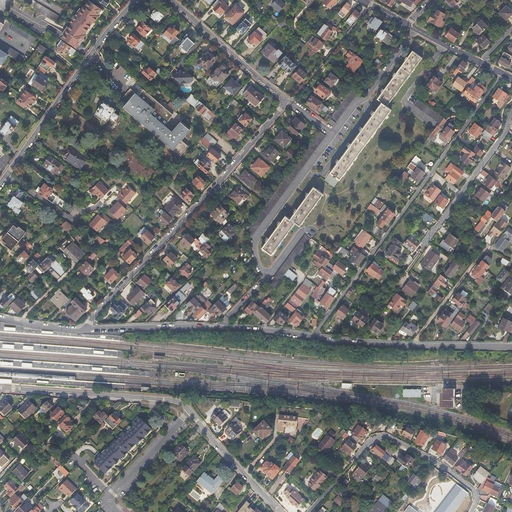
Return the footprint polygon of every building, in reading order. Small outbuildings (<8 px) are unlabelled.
[(18,0),(56,23),(59,17),(30,0),(18,0)] [(217,0),(212,6),(214,8),(214,9),(220,15),(227,7),(221,1),(222,0),(217,0)] [(271,0),(274,2),(272,5),(279,11),(285,4),(279,0),(271,0)] [(321,0),(324,2),(323,2),(330,8),(337,1),(335,0),(321,0)] [(446,0),(444,2),(451,8),(458,1),(456,0),(446,0)] [(72,24),(62,38),(77,49),(86,35),(85,35),(93,22),(94,23),(99,17),(98,16),(102,10),(89,1),(85,7),(84,6),(79,14),(77,13),(70,23),(72,24)] [(344,2),(339,8),(341,10),(338,13),(343,17),(351,7),(346,3),(344,2)] [(240,9),(236,6),(225,18),(226,18),(225,19),(228,22),(229,21),(232,24),(241,14),(238,11),(240,9)] [(511,13),(511,12),(506,6),(499,13),(506,20),(511,13)] [(151,12),(152,13),(149,16),(157,23),(164,16),(155,8),(151,12)] [(351,14),(352,15),(346,22),(351,26),(360,14),(355,10),(353,13),(353,12),(351,14)] [(435,15),(432,13),(428,21),(441,28),(444,23),(441,21),(444,15),(438,11),(435,15)] [(271,14),(269,17),(277,25),(280,21),(276,18),(272,15),(271,14)] [(374,17),(372,18),(367,23),(368,24),(367,26),(371,29),(373,27),(376,30),(382,22),(378,19),(378,20),(374,17)] [(282,19),(280,21),(277,25),(281,28),(287,21),(283,18),(282,19)] [(485,27),(480,20),(470,28),(476,35),(485,27)] [(248,27),(243,22),(236,29),(242,34),(248,27)] [(14,23),(10,29),(33,43),(37,37),(14,23)] [(151,30),(143,23),(137,30),(145,37),(151,30)] [(325,25),(324,24),(317,33),(325,40),(332,32),(328,29),(329,27),(325,25)] [(171,26),(169,28),(164,34),(162,36),(169,43),(170,43),(173,46),(179,39),(176,36),(179,32),(174,28),(171,26)] [(266,34),(258,27),(248,39),(254,45),(261,38),(264,40),(267,37),(265,35),(266,34)] [(380,28),(374,35),(388,45),(393,37),(388,33),(389,33),(384,29),(383,31),(380,28)] [(459,35),(451,29),(445,37),(454,43),(459,35)] [(131,39),(129,42),(127,44),(132,49),(134,47),(135,48),(141,41),(133,34),(130,38),(131,39)] [(482,34),(475,41),(483,48),(489,42),(482,34)] [(194,43),(188,37),(180,46),(187,52),(194,43)] [(315,39),(312,37),(306,45),(312,50),(315,52),(323,43),(316,38),(315,39)] [(57,46),(60,48),(58,51),(65,56),(71,47),(61,40),(57,46)] [(1,43),(0,44),(0,49),(7,54),(21,63),(24,57),(1,43)] [(269,44),(262,52),(273,62),(277,57),(274,54),(277,51),(269,44)] [(40,45),(36,49),(42,54),(46,49),(40,45)] [(377,99),(381,102),(329,173),(339,180),(391,110),(386,106),(422,58),(412,51),(377,99)] [(348,57),(346,60),(349,62),(346,66),(354,72),(362,60),(350,51),(346,55),(348,57)] [(511,56),(503,52),(498,63),(508,68),(511,63),(508,62),(511,56)] [(201,55),(202,57),(197,62),(206,70),(216,59),(211,55),(210,56),(207,53),(205,55),(203,53),(201,55)] [(55,63),(46,56),(39,66),(46,71),(47,71),(50,67),(51,67),(55,63)] [(291,61),(285,56),(278,64),(283,69),(291,61)] [(467,64),(462,60),(449,78),(451,80),(459,70),(462,71),(467,64)] [(296,66),(291,61),(283,69),(289,74),(296,66)] [(226,68),(221,64),(206,81),(215,89),(229,74),(224,70),(226,68)] [(39,66),(37,69),(41,72),(44,74),(46,71),(39,66)] [(177,71),(174,68),(164,80),(166,82),(169,78),(173,78),(174,78),(180,84),(189,83),(192,79),(184,72),(176,73),(176,72),(177,71)] [(307,75),(299,68),(292,76),(300,83),(307,75)] [(146,72),(144,74),(144,75),(150,81),(156,75),(150,69),(147,72),(146,72)] [(38,76),(35,74),(28,84),(32,87),(33,85),(41,91),(48,82),(47,82),(49,78),(44,74),(41,72),(38,76)] [(339,79),(330,73),(325,81),(332,86),(335,82),(336,83),(339,79)] [(442,83),(433,76),(427,85),(436,91),(442,83)] [(467,83),(458,76),(452,85),(461,92),(466,85),(467,83)] [(476,79),(472,76),(467,83),(466,85),(469,87),(471,84),(472,85),(476,79)] [(1,79),(1,80),(0,80),(0,89),(3,92),(8,86),(9,84),(1,79)] [(241,88),(231,80),(224,89),(234,97),(241,88)] [(485,88),(478,83),(473,90),(480,95),(485,88)] [(242,95),(243,94),(256,105),(264,96),(259,92),(258,93),(250,86),(249,86),(246,84),(238,93),(242,95)] [(331,92),(321,84),(315,92),(323,98),(326,95),(328,96),(331,92)] [(461,92),(463,93),(473,101),(474,98),(476,100),(480,95),(473,90),(469,87),(466,85),(461,92)] [(26,91),(22,96),(34,104),(36,101),(35,100),(36,98),(31,94),(33,92),(27,87),(25,90),(26,91)] [(353,88),(344,99),(336,110),(331,117),(327,122),(333,127),(358,92),(353,88)] [(145,127),(146,126),(181,157),(189,148),(181,140),(190,131),(180,122),(172,132),(164,125),(173,115),(144,89),(138,95),(131,90),(122,100),(127,104),(124,107),(125,108),(136,117),(135,118),(135,119),(144,127),(145,127)] [(498,89),(492,97),(499,102),(496,106),(500,109),(509,97),(498,89)] [(186,100),(204,116),(207,113),(212,117),(209,120),(212,123),(217,118),(191,94),(186,100)] [(104,101),(96,111),(109,120),(110,118),(115,122),(119,116),(114,112),(116,109),(112,106),(116,101),(109,95),(104,101)] [(19,101),(18,100),(16,102),(22,107),(24,104),(29,108),(31,106),(32,107),(34,104),(22,96),(19,101)] [(312,96),(309,100),(319,107),(322,103),(312,96)] [(437,101),(432,97),(428,102),(433,106),(437,101)] [(233,99),(230,102),(232,104),(236,107),(239,104),(233,99)] [(413,104),(439,123),(441,119),(443,117),(417,99),(413,104)] [(309,100),(306,103),(316,111),(319,107),(309,100)] [(232,104),(230,102),(223,111),(225,112),(232,104)] [(241,116),(238,120),(246,126),(252,119),(246,114),(243,117),(241,116)] [(19,122),(11,116),(0,130),(5,135),(8,132),(10,134),(12,131),(13,132),(16,127),(16,126),(19,122)] [(306,124),(297,117),(289,127),(297,134),(306,124)] [(501,123),(495,119),(489,127),(496,131),(501,123)] [(453,126),(449,123),(444,131),(451,136),(454,132),(451,129),(453,126)] [(243,130),(236,124),(229,133),(228,132),(224,136),(231,142),(235,138),(236,139),(243,130)] [(474,124),(471,128),(474,130),(472,134),(476,137),(481,129),(474,124)] [(439,128),(437,126),(424,144),(425,145),(430,139),(433,141),(436,137),(434,135),(437,130),(439,128)] [(281,130),(273,139),(284,149),(287,145),(286,144),(291,139),(281,130)] [(438,134),(440,135),(438,137),(446,143),(451,136),(444,131),(443,131),(441,133),(440,132),(438,134)] [(288,174),(286,178),(275,192),(265,206),(248,228),(246,232),(248,234),(251,236),(325,136),(320,132),(308,148),(296,163),(288,174)] [(207,134),(204,138),(211,144),(214,146),(217,142),(207,134)] [(482,134),(480,137),(487,143),(489,139),(484,136),(482,134)] [(203,137),(200,141),(208,148),(211,144),(204,138),(203,137)] [(279,152),(270,145),(263,153),(272,161),(279,152)] [(474,146),(471,150),(480,156),(483,153),(474,146)] [(67,151),(63,158),(80,170),(87,160),(69,147),(66,151),(67,151)] [(211,149),(206,155),(215,162),(220,156),(211,149)] [(289,149),(285,154),(293,160),(297,156),(289,149)] [(470,151),(468,149),(461,160),(467,165),(469,162),(471,163),(474,159),(472,158),(475,154),(470,151)] [(61,164),(49,156),(43,166),(50,171),(49,172),(53,174),(61,164)] [(197,160),(194,164),(206,174),(210,169),(208,168),(213,163),(207,157),(204,161),(203,160),(200,163),(197,160)] [(414,157),(407,167),(414,172),(421,177),(424,173),(422,171),(424,170),(419,166),(417,168),(415,166),(419,161),(414,157)] [(270,168),(260,159),(252,168),(261,177),(270,168)] [(502,166),(503,167),(499,173),(505,177),(511,168),(504,163),(502,166)] [(446,171),(449,173),(446,178),(453,184),(459,176),(460,177),(463,173),(451,164),(448,167),(449,168),(446,171)] [(181,165),(180,166),(175,171),(177,174),(179,176),(185,170),(181,165)] [(280,168),(278,171),(286,178),(288,174),(280,168)] [(245,170),(239,177),(250,187),(257,180),(245,170)] [(411,176),(405,171),(398,180),(403,183),(406,179),(407,179),(408,180),(407,181),(412,184),(415,180),(417,182),(421,177),(414,172),(411,176)] [(179,176),(177,174),(172,180),(176,183),(181,177),(179,176)] [(496,175),(494,179),(505,186),(507,183),(496,175)] [(199,176),(193,182),(200,189),(206,183),(199,176)] [(489,177),(483,185),(490,190),(494,185),(497,187),(499,184),(489,177)] [(108,191),(99,182),(89,192),(93,196),(94,195),(95,193),(98,196),(101,199),(108,191)] [(448,182),(445,185),(455,192),(457,189),(448,182)] [(38,187),(36,191),(53,204),(57,197),(51,192),(52,190),(44,185),(41,189),(38,187)] [(238,188),(237,187),(230,195),(238,202),(243,198),(245,200),(248,196),(250,193),(241,185),(238,188)] [(441,191),(433,185),(425,196),(433,202),(441,191)] [(122,193),(121,192),(117,196),(121,199),(125,203),(126,204),(136,193),(128,186),(124,191),(122,193)] [(323,194),(313,187),(289,219),(285,216),(261,248),(271,256),(295,223),(299,226),(323,194)] [(24,192),(19,188),(7,205),(13,209),(19,214),(21,209),(20,208),(24,202),(23,201),(24,200),(23,199),(22,200),(19,199),(24,192)] [(187,188),(181,194),(188,201),(194,195),(187,188)] [(481,188),(476,196),(484,202),(486,199),(490,202),(492,200),(496,195),(491,191),(489,194),(481,188)] [(448,201),(440,195),(435,202),(443,208),(448,201)] [(169,206),(166,209),(174,217),(183,206),(175,199),(171,196),(166,202),(169,206)] [(373,206),(375,207),(380,211),(384,214),(391,219),(395,214),(387,209),(388,207),(378,200),(373,206)] [(68,206),(63,201),(58,207),(63,211),(68,206)] [(123,206),(118,202),(110,212),(118,219),(127,210),(123,206)] [(508,207),(500,202),(492,214),(491,215),(494,218),(493,219),(496,222),(497,220),(498,221),(498,220),(503,213),(508,207)] [(220,204),(211,213),(221,222),(225,218),(224,217),(228,213),(220,204)] [(159,213),(163,216),(159,219),(165,226),(172,219),(162,210),(159,213)] [(492,214),(487,211),(481,220),(482,220),(475,230),(478,232),(491,215),(492,214)] [(100,215),(98,214),(89,224),(96,231),(105,220),(107,222),(110,219),(102,213),(100,215)] [(429,215),(425,213),(422,218),(426,220),(427,218),(431,221),(432,219),(429,216),(429,215)] [(391,219),(384,214),(376,224),(381,228),(385,222),(388,224),(391,219)] [(497,222),(487,235),(490,237),(492,234),(493,233),(495,234),(498,236),(507,224),(502,219),(499,223),(497,222)] [(61,226),(63,228),(69,234),(72,231),(64,223),(61,226)] [(222,229),(220,231),(224,235),(222,237),(226,241),(237,230),(230,223),(223,230),(222,229)] [(9,230),(7,233),(18,242),(26,232),(18,226),(17,228),(13,225),(9,230)] [(148,231),(141,237),(148,244),(155,237),(148,231)] [(371,236),(364,231),(355,243),(356,244),(362,248),(371,236)] [(7,233),(1,240),(5,243),(4,245),(11,251),(18,242),(7,233)] [(194,240),(188,234),(181,241),(188,247),(193,242),(196,245),(200,241),(198,240),(196,238),(194,240)] [(203,234),(201,236),(207,242),(209,240),(203,234)] [(458,240),(449,234),(444,242),(452,248),(458,240)] [(101,246),(104,241),(96,235),(92,240),(101,246)] [(310,239),(305,235),(268,286),(272,291),(284,275),(288,270),(310,239)] [(201,236),(198,240),(200,241),(201,242),(204,245),(207,242),(201,236)] [(506,239),(502,236),(495,245),(501,250),(509,241),(506,239)] [(418,243),(409,237),(405,243),(412,248),(413,246),(415,247),(418,243)] [(130,239),(127,242),(130,245),(132,247),(136,244),(130,239)] [(394,241),(393,242),(385,253),(398,262),(401,257),(399,256),(401,253),(399,252),(402,248),(400,247),(398,246),(399,244),(394,241)] [(123,252),(121,254),(121,256),(122,257),(123,257),(130,264),(138,256),(131,249),(129,251),(126,249),(130,245),(127,242),(120,249),(123,252)] [(71,243),(64,249),(77,262),(85,255),(80,250),(76,253),(71,248),(73,246),(71,243)] [(31,244),(27,248),(17,258),(23,263),(30,256),(27,253),(30,251),(29,250),(32,246),(31,244)] [(207,244),(200,250),(207,257),(211,253),(208,250),(210,247),(207,244)] [(362,248),(356,244),(350,252),(354,255),(361,261),(364,256),(359,252),(362,248)] [(73,246),(71,248),(76,253),(80,250),(74,245),(73,246)] [(340,246),(339,248),(347,254),(349,252),(340,246)] [(339,248),(336,251),(345,257),(347,254),(339,248)] [(439,258),(431,252),(421,265),(429,271),(439,258)] [(93,253),(86,260),(89,263),(96,256),(93,253)] [(177,259),(171,253),(165,259),(171,265),(177,259)] [(180,257),(181,258),(186,263),(189,260),(183,254),(180,257)] [(49,255),(43,261),(49,267),(55,261),(52,257),(49,255)] [(361,261),(354,255),(350,260),(358,266),(361,261)] [(491,259),(486,255),(478,265),(485,270),(488,265),(487,264),(491,259)] [(313,263),(321,269),(317,274),(327,281),(328,279),(332,272),(325,267),(328,263),(329,261),(322,256),(319,260),(320,260),(319,262),(315,259),(313,263)] [(449,263),(451,265),(445,274),(450,278),(459,265),(454,262),(455,260),(452,258),(449,263)] [(36,263),(33,259),(26,267),(31,273),(34,270),(35,269),(37,267),(42,262),(39,260),(36,263)] [(108,260),(105,264),(111,269),(114,265),(108,260)] [(42,262),(37,267),(43,273),(49,267),(43,261),(42,262)] [(328,263),(325,267),(332,272),(336,275),(337,275),(338,273),(341,275),(346,267),(338,261),(334,267),(328,263)] [(87,262),(80,268),(87,275),(94,269),(87,262)] [(187,263),(181,270),(188,277),(192,273),(188,269),(191,266),(187,263)] [(379,268),(372,263),(367,271),(369,273),(369,274),(373,277),(374,276),(377,279),(382,272),(378,270),(379,268)] [(475,269),(476,270),(472,275),(476,278),(478,274),(479,275),(481,274),(482,274),(485,270),(478,265),(475,269)] [(119,274),(113,268),(105,276),(106,277),(105,278),(107,280),(109,279),(112,282),(119,274)] [(155,268),(152,271),(158,276),(161,273),(155,268)] [(511,274),(504,269),(497,277),(496,279),(503,284),(508,278),(510,275),(511,274)] [(34,270),(31,273),(27,278),(32,283),(38,277),(35,274),(36,273),(34,270)] [(288,270),(284,275),(297,284),(301,278),(288,270)] [(336,275),(332,272),(328,279),(330,280),(333,281),(336,275)] [(152,281),(145,274),(138,282),(144,289),(152,281)] [(446,280),(439,276),(434,284),(438,287),(440,284),(445,287),(448,284),(445,282),(446,280)] [(175,279),(174,277),(166,285),(166,287),(168,289),(169,289),(171,288),(174,291),(179,285),(174,280),(175,279)] [(484,279),(481,277),(476,283),(479,286),(484,279)] [(511,280),(508,278),(503,284),(500,288),(503,290),(504,289),(511,294),(511,293),(511,280)] [(412,283),(409,281),(403,290),(411,296),(419,285),(414,281),(412,283)] [(307,286),(303,283),(288,303),(296,310),(310,291),(305,287),(307,286)] [(237,286),(235,284),(227,291),(230,293),(237,286)] [(438,287),(434,284),(427,292),(431,295),(430,295),(440,302),(442,299),(437,295),(435,294),(437,291),(436,290),(438,287)] [(138,286),(130,295),(127,299),(133,304),(137,301),(137,302),(145,293),(138,286)] [(80,295),(82,293),(89,300),(94,295),(85,287),(82,290),(80,289),(77,292),(80,295)] [(320,289),(318,287),(311,296),(314,298),(317,294),(320,289)] [(320,289),(317,294),(331,303),(334,299),(331,297),(335,291),(331,288),(326,294),(323,291),(325,289),(322,287),(320,289)] [(58,288),(49,297),(60,308),(64,304),(69,300),(58,288)] [(173,297),(174,298),(167,306),(171,310),(188,294),(183,288),(173,297)] [(457,296),(456,295),(452,300),(460,306),(458,309),(460,311),(462,309),(466,303),(464,301),(465,300),(466,299),(464,298),(467,295),(467,293),(464,291),(462,291),(460,294),(459,293),(457,296)] [(314,298),(315,299),(312,303),(317,307),(320,303),(327,308),(331,303),(317,294),(314,298)] [(406,302),(396,294),(388,305),(396,311),(400,306),(401,304),(404,306),(406,302)] [(11,300),(8,297),(0,304),(0,306),(2,308),(3,308),(4,307),(6,308),(12,302),(11,300)] [(218,301),(226,309),(230,305),(227,302),(229,301),(229,300),(227,298),(226,298),(225,300),(222,297),(218,301)] [(259,306),(260,307),(254,313),(261,320),(262,318),(266,322),(271,316),(262,308),(268,302),(269,303),(272,301),(268,297),(266,300),(265,299),(264,301),(261,304),(259,306)] [(18,298),(10,306),(18,314),(26,306),(18,298)] [(70,298),(69,300),(64,304),(68,308),(73,302),(72,302),(73,301),(70,298)] [(73,302),(74,304),(83,312),(87,308),(76,298),(73,301),(72,302),(73,302)] [(150,300),(144,307),(151,313),(157,307),(154,305),(158,301),(156,299),(153,303),(150,300)] [(202,306),(195,299),(187,306),(195,313),(202,306)] [(218,301),(211,308),(207,312),(206,313),(209,316),(211,314),(214,316),(217,314),(219,316),(226,309),(218,301)] [(258,307),(253,301),(245,310),(251,315),(258,307)] [(417,305),(412,301),(408,307),(412,311),(417,305)] [(123,302),(120,306),(125,311),(129,307),(123,302)] [(206,302),(202,306),(195,313),(192,315),(195,318),(197,316),(199,318),(206,311),(210,307),(206,302)] [(288,303),(285,306),(294,314),(297,310),(296,310),(288,303)] [(494,308),(489,303),(484,309),(490,314),(494,308)] [(74,304),(66,312),(75,321),(83,312),(74,304)] [(115,305),(111,309),(114,312),(113,314),(118,319),(125,311),(120,306),(119,306),(117,308),(115,305)] [(349,310),(342,305),(337,312),(340,315),(339,316),(343,318),(349,310)] [(452,314),(446,309),(437,321),(443,326),(446,324),(448,326),(460,311),(458,309),(457,308),(449,318),(452,314)] [(353,314),(355,316),(352,319),(363,326),(368,319),(356,310),(353,314)] [(288,318),(281,312),(274,320),(279,323),(280,322),(283,324),(288,318)] [(303,318),(296,312),(289,320),(296,326),(303,318)] [(465,316),(460,313),(451,326),(459,331),(464,324),(461,322),(465,316)] [(475,319),(469,315),(465,320),(471,325),(475,319)] [(511,323),(511,322),(503,318),(499,327),(508,332),(511,323)] [(382,325),(374,319),(368,328),(375,333),(382,325)] [(480,324),(476,321),(467,332),(471,335),(480,324)] [(409,325),(405,323),(400,329),(404,332),(405,331),(412,336),(417,328),(410,323),(409,325)] [(23,329),(16,328),(7,328),(7,329),(7,331),(16,331),(15,346),(6,345),(6,346),(6,348),(15,348),(14,362),(4,361),(3,362),(3,364),(14,365),(13,379),(3,379),(2,380),(2,382),(13,382),(13,383),(20,384),(20,383),(21,383),(22,365),(31,366),(32,364),(32,363),(22,362),(22,349),(33,349),(33,348),(33,347),(23,346),(23,329)] [(421,390),(403,389),(403,397),(421,397),(421,390)] [(455,408),(456,390),(442,390),(442,408),(455,408)] [(35,409),(27,400),(17,409),(26,418),(35,409)] [(12,408),(6,402),(0,407),(0,412),(1,413),(2,412),(5,415),(12,408)] [(47,402),(40,408),(45,414),(52,407),(47,402)] [(139,404),(134,404),(128,409),(131,412),(134,408),(139,404)] [(63,415),(58,409),(51,415),(57,421),(63,415)] [(223,413),(220,409),(211,417),(213,420),(214,420),(217,423),(220,426),(228,419),(223,413)] [(100,412),(94,417),(101,424),(108,416),(104,413),(103,415),(100,412)] [(282,413),(279,413),(277,428),(284,429),(284,424),(288,424),(288,423),(297,424),(298,414),(282,412),(282,413)] [(112,415),(106,421),(113,429),(121,421),(118,418),(117,419),(112,415)] [(65,416),(58,423),(67,433),(73,427),(69,423),(70,421),(65,416)] [(232,425),(224,433),(227,436),(228,436),(232,440),(241,432),(237,427),(239,425),(239,423),(235,419),(230,423),(232,425)] [(94,464),(105,474),(119,459),(119,460),(134,445),(135,445),(149,430),(139,420),(124,435),(123,435),(109,450),(108,449),(100,458),(94,464)] [(272,431),(264,422),(253,431),(257,436),(258,435),(262,439),(272,431)] [(357,443),(367,431),(360,426),(351,438),(357,443)] [(334,435),(329,430),(315,448),(324,456),(329,450),(328,449),(334,441),(331,439),(334,435)] [(430,435),(421,431),(415,442),(422,446),(427,438),(428,438),(430,435)] [(20,432),(12,441),(18,447),(20,446),(23,449),(30,442),(20,432)] [(356,447),(348,440),(341,449),(346,454),(347,453),(349,455),(356,447)] [(446,446),(437,441),(432,450),(441,455),(446,446)] [(188,451),(180,444),(172,453),(180,461),(188,451)] [(375,446),(372,450),(390,464),(394,460),(375,446)] [(386,448),(383,451),(390,456),(392,453),(386,448)] [(456,453),(450,449),(443,458),(452,465),(457,459),(453,456),(456,453)] [(294,455),(291,453),(286,459),(289,461),(293,456),(294,455)] [(396,461),(400,464),(401,465),(405,468),(406,469),(413,460),(407,455),(404,459),(400,456),(396,461)] [(198,460),(194,456),(185,466),(182,470),(189,476),(192,472),(200,464),(197,461),(198,460)] [(293,456),(289,461),(282,469),(288,474),(299,461),(293,456)] [(460,459),(454,467),(465,476),(472,466),(471,465),(470,466),(467,464),(460,459)] [(270,464),(266,461),(259,469),(266,475),(274,465),(271,463),(270,464)] [(365,467),(361,463),(354,472),(362,479),(370,469),(366,466),(365,467)] [(20,465),(13,472),(22,481),(29,474),(20,465)] [(58,467),(57,468),(60,471),(57,474),(60,477),(63,474),(65,477),(69,473),(60,465),(58,467)] [(279,470),(274,465),(266,475),(271,479),(279,470)] [(489,474),(480,467),(472,476),(481,483),(486,477),(489,474)] [(319,470),(310,480),(311,481),(307,485),(314,491),(318,487),(324,480),(327,476),(319,470)] [(204,473),(197,482),(212,494),(224,480),(218,476),(214,481),(204,473)] [(370,481),(373,485),(381,478),(377,474),(370,481)] [(415,476),(412,474),(407,481),(412,485),(416,480),(419,483),(420,480),(415,476)] [(116,492),(122,498),(136,483),(130,477),(116,492)] [(486,477),(481,483),(478,487),(495,497),(500,488),(493,485),(495,481),(486,477)] [(77,488),(67,479),(59,488),(64,492),(65,491),(67,493),(70,496),(77,488)] [(18,490),(9,481),(4,486),(7,490),(9,492),(8,493),(7,495),(10,498),(18,490)] [(242,488),(236,482),(230,490),(236,495),(242,488)] [(453,511),(468,493),(456,484),(434,511),(453,511)] [(287,489),(281,495),(285,498),(284,499),(293,505),(293,504),(297,507),(303,500),(291,490),(290,491),(287,489)] [(10,499),(12,501),(9,503),(15,509),(23,502),(15,494),(10,499)] [(19,498),(23,502),(27,498),(23,494),(19,498)] [(81,498),(77,494),(69,502),(73,505),(74,507),(77,511),(77,510),(79,511),(82,510),(82,511),(88,505),(85,502),(85,501),(85,500),(83,498),(81,498)] [(339,496),(335,501),(340,505),(344,500),(339,496)] [(382,511),(387,506),(379,500),(369,511),(382,511)] [(24,501),(14,511),(30,511),(33,509),(24,501)] [(250,505),(246,502),(237,511),(252,511),(253,511),(250,508),(249,510),(247,508),(248,507),(250,505)] [(39,503),(33,509),(30,511),(38,511),(40,510),(38,508),(40,505),(39,503)]
